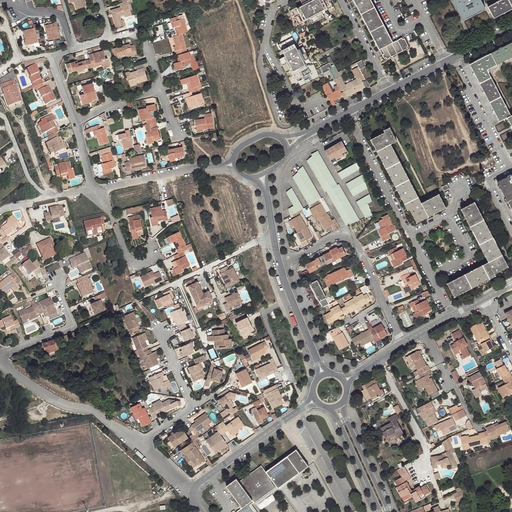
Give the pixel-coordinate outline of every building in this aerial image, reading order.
[(73,0),(74,3),(75,2),(78,9),(87,6),(85,0),(73,0)] [(299,6),(291,11),(298,25),(307,21),(306,20),(309,18),(312,24),(324,18),(321,12),(324,10),(324,11),(333,6),(329,0),(300,0),(303,6),(300,7),(299,6)] [(374,7),(370,0),(352,0),(356,6),(360,14),(374,7)] [(480,0),(452,0),(462,20),(485,9),(480,0)] [(511,7),(507,0),(501,0),(487,7),(494,19),(503,14),(511,9),(511,7)] [(131,12),(128,1),(120,3),(121,7),(111,10),(117,28),(125,25),(123,19),(122,20),(121,18),(120,16),(131,12)] [(366,24),(370,32),(384,25),(374,7),(360,14),(366,24)] [(182,33),(188,31),(184,18),(181,19),(179,16),(170,19),(171,22),(173,22),(175,28),(177,35),(182,33)] [(61,37),(57,23),(46,26),(49,40),(61,37)] [(374,40),(379,50),(381,49),(393,43),(384,25),(370,32),(374,40)] [(39,42),(36,28),(24,31),(27,44),(39,42)] [(177,35),(172,36),(175,46),(177,51),(175,52),(176,55),(178,55),(188,52),(182,33),(177,35)] [(292,38),(278,46),(283,54),(284,54),(285,57),(279,59),(285,71),(291,68),(293,71),(292,72),(296,80),(311,73),(306,64),(305,65),(303,62),(309,59),(303,47),(297,50),(296,47),(297,47),(292,38)] [(393,43),(381,49),(384,54),(382,55),(384,59),(385,58),(387,61),(407,50),(406,47),(408,46),(404,39),(402,40),(401,38),(398,40),(399,41),(396,42),(396,41),(393,43)] [(133,53),(134,55),(137,54),(135,46),(131,47),(130,44),(115,48),(118,57),(128,54),(133,53)] [(507,61),(511,58),(511,45),(511,44),(489,55),(495,67),(507,61)] [(103,51),(89,55),(90,59),(93,67),(96,66),(96,64),(102,62),(103,65),(104,67),(110,65),(108,58),(106,58),(103,51)] [(191,55),(189,51),(188,52),(178,55),(181,62),(178,62),(175,63),(177,69),(186,66),(185,65),(196,61),(194,54),(191,55)] [(495,67),(489,55),(470,65),(474,74),(481,87),(492,81),(487,71),(495,67)] [(329,57),(326,58),(329,63),(321,68),(324,74),(329,71),(334,80),(340,77),(338,73),(329,57)] [(87,69),(93,67),(90,59),(78,62),(77,63),(76,61),(67,64),(69,73),(77,70),(84,68),(85,69),(87,68),(87,69)] [(361,65),(364,63),(362,60),(356,63),(358,67),(352,70),(356,80),(351,83),(354,89),(362,84),(365,89),(369,87),(360,70),(362,68),(361,65)] [(43,84),(44,83),(40,75),(37,68),(38,68),(37,65),(27,70),(29,73),(31,76),(29,77),(34,85),(35,87),(43,84)] [(129,80),(130,85),(137,83),(137,81),(140,80),(140,83),(148,80),(144,68),(137,70),(130,72),(125,73),(127,80),(129,80)] [(18,80),(14,70),(0,79),(0,83),(1,85),(14,81),(18,80)] [(192,92),(199,90),(198,86),(201,85),(198,75),(182,79),(184,85),(187,84),(189,83),(191,88),(189,89),(190,93),(192,92)] [(340,77),(334,80),(338,89),(342,95),(344,100),(347,98),(345,93),(354,89),(351,83),(344,86),(340,77)] [(21,102),(14,81),(1,85),(8,106),(21,102)] [(502,100),(492,81),(481,87),(485,95),(491,106),(502,100)] [(92,99),(93,100),(97,99),(93,83),(82,86),(84,93),(80,95),(82,102),(92,99)] [(328,83),(322,86),(332,106),(335,104),(333,99),(342,95),(338,89),(333,92),(328,83)] [(43,84),(35,87),(37,92),(39,91),(42,97),(43,97),(46,104),(56,100),(52,92),(51,93),(48,87),(45,88),(43,84)] [(190,93),(185,94),(186,98),(187,98),(189,101),(191,101),(193,107),(202,104),(202,103),(204,102),(202,93),(193,95),(192,92),(190,93)] [(511,118),(502,100),(491,106),(495,114),(500,124),(511,118)] [(146,120),(147,124),(157,122),(155,117),(154,117),(152,118),(151,111),(152,111),(154,111),(153,105),(146,106),(147,108),(139,110),(141,121),(146,120)] [(196,120),(197,128),(203,127),(203,130),(215,128),(212,113),(205,114),(205,118),(196,120)] [(57,133),(59,132),(57,127),(55,128),(52,122),(54,121),(55,121),(52,115),(41,120),(42,122),(38,124),(43,134),(48,132),(50,136),(57,133)] [(157,122),(147,124),(148,129),(146,130),(147,134),(146,134),(148,142),(154,141),(154,139),(160,137),(157,122)] [(94,131),(93,131),(95,136),(93,136),(93,138),(98,137),(100,145),(109,142),(105,127),(101,128),(100,125),(93,127),(94,131)] [(385,133),(371,139),(408,210),(409,209),(417,223),(446,208),(439,194),(421,203),(391,144),(396,141),(389,128),(384,131),(385,133)] [(126,133),(120,134),(121,139),(122,139),(124,149),(133,147),(129,129),(125,130),(126,133)] [(50,136),(48,137),(50,141),(46,143),(51,154),(54,153),(55,154),(66,148),(64,142),(62,143),(60,144),(57,138),(59,137),(57,133),(50,136)] [(329,148),(324,152),(330,161),(335,158),(336,160),(343,156),(342,154),(347,151),(341,141),(331,147),(332,149),(330,150),(329,148)] [(185,156),(183,146),(168,149),(171,162),(178,160),(177,157),(185,156)] [(111,147),(100,150),(104,163),(103,163),(105,169),(103,170),(105,174),(113,171),(111,167),(115,166),(114,163),(115,162),(111,147)] [(328,192),(349,226),(352,225),(361,221),(339,185),(338,185),(316,150),(310,154),(311,156),(306,161),(327,193),(328,192)] [(141,166),(141,167),(147,166),(144,155),(130,158),(130,161),(125,162),(127,171),(132,170),(132,169),(132,168),(141,166)] [(57,176),(61,176),(68,174),(68,176),(69,177),(75,176),(73,169),(72,169),(70,162),(58,164),(59,166),(55,167),(57,176)] [(360,169),(357,162),(338,174),(342,180),(360,169)] [(293,178),(310,206),(324,199),(303,168),(298,173),(298,174),(293,178)] [(15,169),(9,171),(11,180),(17,179),(15,169)] [(368,189),(362,175),(346,184),(354,196),(368,189)] [(511,175),(506,179),(497,183),(507,203),(511,200),(511,175)] [(292,188),(285,193),(295,207),(290,209),(294,216),(299,213),(304,211),(306,209),(292,188)] [(366,218),(373,215),(371,211),(372,210),(370,207),(371,207),(369,204),(372,202),(370,194),(357,202),(366,218)] [(475,202),(461,209),(488,262),(447,283),(454,297),(495,275),(494,274),(508,266),(475,202)] [(315,220),(325,214),(320,204),(310,209),(315,220)] [(144,210),(143,205),(126,209),(128,214),(144,210)] [(51,213),(45,214),(47,223),(54,221),(54,220),(53,219),(61,217),(61,218),(66,217),(63,206),(50,209),(51,213)] [(164,217),(164,220),(168,219),(166,210),(163,211),(162,206),(150,208),(152,216),(150,217),(152,225),(158,223),(158,221),(157,219),(164,217)] [(325,214),(319,218),(324,229),(333,225),(334,224),(332,220),(328,213),(325,214)] [(138,231),(143,229),(140,215),(129,217),(133,236),(138,234),(138,232),(138,231)] [(303,215),(293,220),(296,227),(299,232),(309,227),(303,215)] [(383,219),(379,221),(382,229),(378,231),(383,242),(390,239),(388,234),(392,232),(389,225),(392,224),(388,215),(383,217),(383,219)] [(0,232),(4,238),(21,225),(16,218),(9,223),(2,228),(2,229),(0,230),(0,232)] [(340,228),(335,218),(332,220),(334,224),(333,225),(333,226),(332,226),(334,231),(340,228)] [(104,226),(102,219),(84,223),(87,237),(90,237),(90,234),(102,232),(101,226),(104,226)] [(315,237),(309,227),(299,232),(298,233),(304,242),(309,239),(315,237)] [(184,251),(188,249),(179,232),(168,237),(171,242),(172,241),(178,253),(184,251)] [(43,258),(57,252),(51,239),(37,245),(43,258)] [(5,249),(2,244),(0,245),(0,259),(2,262),(10,257),(7,253),(4,249),(5,249)] [(20,252),(24,258),(34,251),(35,250),(31,244),(20,252)] [(337,247),(333,248),(338,258),(346,254),(342,247),(338,248),(337,247)] [(397,247),(388,252),(390,255),(393,254),(396,260),(393,261),(396,267),(403,263),(402,262),(408,259),(403,248),(399,251),(397,247)] [(323,255),(327,264),(338,258),(333,248),(330,250),(331,251),(323,255)] [(178,253),(173,256),(176,260),(178,267),(176,267),(174,268),(177,274),(183,270),(183,269),(190,265),(184,251),(178,253)] [(59,252),(57,252),(43,258),(42,259),(43,261),(60,254),(59,252)] [(69,260),(71,265),(75,263),(77,267),(80,266),(83,273),(92,269),(85,253),(69,260)] [(310,272),(327,264),(323,255),(316,259),(316,260),(306,265),(310,272)] [(15,265),(19,262),(15,256),(11,260),(15,265)] [(9,269),(15,265),(11,260),(6,264),(9,269)] [(29,261),(22,266),(30,276),(34,273),(36,276),(41,272),(43,276),(46,274),(43,268),(40,269),(37,260),(32,265),(29,261)] [(230,285),(239,280),(233,267),(228,269),(227,266),(219,269),(221,273),(223,272),(230,285)] [(347,270),(345,267),(326,277),(328,282),(331,281),(332,284),(349,276),(350,278),(354,276),(350,269),(347,270)] [(163,280),(159,271),(154,274),(153,271),(140,277),(145,287),(153,283),(153,285),(163,280)] [(19,279),(14,272),(0,283),(0,287),(5,294),(11,289),(10,287),(15,283),(14,282),(19,279)] [(409,285),(406,286),(405,287),(408,293),(414,290),(413,288),(421,284),(416,274),(411,277),(410,273),(401,277),(402,281),(403,281),(406,279),(409,285)] [(88,279),(86,276),(77,280),(78,283),(77,284),(83,298),(94,293),(90,285),(88,279)] [(326,277),(323,278),(328,287),(332,284),(331,281),(328,282),(326,277)] [(318,280),(310,283),(319,301),(327,297),(318,280)] [(206,298),(207,301),(213,298),(209,290),(203,293),(197,281),(195,282),(203,299),(206,298)] [(187,286),(196,307),(207,301),(206,298),(203,299),(195,282),(187,286)] [(107,297),(107,296),(105,292),(96,296),(98,300),(95,301),(90,304),(94,314),(104,309),(100,300),(107,297)] [(160,298),(163,305),(164,305),(164,306),(174,302),(172,298),(175,297),(173,292),(160,298)] [(238,292),(225,297),(227,302),(224,304),(227,311),(231,309),(230,308),(242,302),(238,292)] [(363,293),(344,303),(346,306),(349,313),(371,301),(367,294),(364,295),(363,293)] [(319,301),(323,307),(330,304),(327,297),(319,301)] [(38,313),(39,315),(43,313),(42,312),(45,310),(46,312),(48,317),(56,313),(50,298),(38,303),(39,305),(35,306),(38,313)] [(418,300),(409,304),(411,308),(413,307),(416,312),(419,318),(425,315),(425,314),(432,310),(427,300),(420,303),(418,300)] [(35,306),(35,304),(31,306),(31,308),(25,311),(24,310),(17,313),(21,323),(27,320),(26,319),(28,318),(28,320),(29,321),(36,318),(35,315),(38,313),(35,306)] [(345,315),(349,313),(346,306),(341,308),(339,305),(331,309),(331,311),(324,315),(329,323),(341,317),(340,315),(344,313),(345,315)] [(175,320),(178,327),(185,324),(184,321),(187,319),(183,310),(182,311),(180,307),(170,312),(174,320),(175,320)] [(139,326),(135,319),(132,312),(122,316),(130,334),(139,330),(138,327),(139,326)] [(242,334),(250,330),(253,329),(247,316),(235,322),(242,334)] [(19,327),(16,320),(11,322),(9,317),(0,321),(0,327),(3,327),(4,330),(8,328),(13,326),(14,329),(19,327)] [(483,326),(484,325),(482,321),(470,328),(478,341),(481,339),(489,335),(487,331),(486,332),(483,326)] [(369,322),(366,323),(369,330),(374,338),(376,341),(388,335),(382,323),(373,327),(369,322)] [(194,336),(191,330),(189,326),(187,327),(185,324),(178,327),(185,340),(194,336)] [(341,332),(338,326),(329,331),(339,349),(349,344),(342,331),(341,332)] [(451,332),(451,333),(456,331),(458,335),(457,336),(459,338),(455,340),(456,341),(457,343),(455,344),(454,343),(450,345),(453,351),(458,349),(459,348),(461,353),(464,357),(470,354),(465,345),(466,344),(459,328),(451,332)] [(208,341),(214,340),(218,340),(218,345),(225,345),(225,348),(231,348),(230,339),(228,339),(227,335),(224,335),(224,330),(212,331),(213,336),(208,337),(208,341)] [(357,337),(352,339),(356,345),(360,343),(362,345),(374,338),(369,330),(357,336),(357,337)] [(138,354),(148,350),(143,339),(147,337),(145,332),(131,338),(138,354)] [(491,339),(489,335),(481,339),(483,343),(479,345),(483,354),(489,352),(488,351),(494,348),(490,339),(491,339)] [(42,343),(42,344),(44,351),(59,346),(58,338),(42,343)] [(218,340),(214,340),(215,349),(225,348),(225,345),(218,345),(218,340)] [(265,341),(248,349),(252,356),(246,359),(248,363),(254,360),(253,358),(260,355),(267,352),(265,349),(269,347),(265,341)] [(192,347),(189,342),(180,346),(181,349),(182,351),(181,352),(183,356),(194,351),(192,347)] [(138,354),(140,358),(142,357),(147,368),(158,363),(153,352),(151,353),(150,349),(148,350),(138,354)] [(420,350),(411,355),(413,358),(419,370),(418,370),(420,375),(431,369),(429,365),(428,366),(420,350)] [(206,359),(204,354),(193,359),(196,363),(189,366),(193,373),(194,372),(194,375),(191,376),(193,381),(203,377),(201,373),(203,373),(201,368),(199,362),(200,361),(206,359)] [(277,370),(274,362),(256,370),(260,379),(274,373),(273,371),(277,370)] [(505,379),(511,376),(509,372),(508,372),(506,368),(504,364),(495,369),(500,377),(501,376),(503,380),(505,379)] [(210,366),(207,379),(211,380),(212,378),(215,379),(219,381),(223,371),(210,366)] [(235,373),(239,380),(240,380),(243,386),(252,382),(246,368),(235,373)] [(431,369),(420,375),(422,379),(420,380),(424,388),(426,387),(430,395),(439,390),(434,380),(432,382),(430,379),(429,376),(433,374),(431,369)] [(455,379),(460,377),(456,369),(451,372),(455,379)] [(161,376),(163,375),(164,374),(163,370),(150,376),(155,389),(161,386),(163,390),(171,387),(169,382),(166,383),(165,380),(163,381),(161,376)] [(473,381),(475,385),(477,384),(478,387),(476,388),(473,390),(477,397),(482,395),(480,391),(488,387),(480,372),(468,378),(471,382),(473,381)] [(511,376),(505,379),(507,383),(505,384),(498,387),(503,397),(511,392),(511,381),(511,380),(511,376)] [(379,383),(376,379),(364,385),(373,401),(380,398),(379,396),(384,394),(382,390),(381,390),(377,384),(379,383)] [(283,398),(276,384),(264,390),(274,408),(284,403),(281,398),(283,398)] [(234,398),(236,392),(230,391),(220,397),(222,399),(220,401),(225,409),(220,412),(225,419),(233,413),(237,411),(235,407),(234,408),(231,405),(227,399),(230,397),(231,397),(234,398)] [(153,406),(149,408),(154,418),(158,416),(156,413),(160,411),(164,409),(165,411),(181,403),(180,401),(169,399),(161,402),(160,400),(152,403),(153,406)] [(433,406),(430,401),(419,407),(422,412),(419,413),(423,420),(425,420),(428,426),(438,421),(434,414),(433,415),(429,408),(431,407),(433,406)] [(130,407),(133,413),(135,412),(138,418),(142,426),(151,421),(144,407),(142,408),(139,402),(130,407)] [(453,414),(460,410),(457,405),(450,408),(453,414)] [(268,415),(263,406),(257,409),(257,410),(253,412),(259,424),(263,422),(262,419),(268,415)] [(452,414),(454,418),(466,412),(464,408),(460,410),(453,414),(452,414)] [(192,425),(189,427),(193,434),(212,421),(206,412),(197,418),(198,420),(195,422),(191,425),(192,425)] [(400,419),(397,414),(389,419),(391,423),(381,429),(386,438),(396,433),(398,438),(404,435),(397,420),(400,419)] [(226,424),(223,420),(219,423),(225,431),(229,428),(232,433),(238,429),(245,424),(239,415),(226,424)] [(438,425),(440,430),(443,436),(457,429),(452,419),(438,425)] [(468,429),(473,427),(470,420),(465,422),(468,429)] [(488,431),(484,433),(489,441),(492,440),(491,439),(491,437),(498,433),(499,435),(510,430),(506,421),(499,424),(495,426),(494,424),(486,428),(488,431)] [(221,434),(225,431),(219,423),(215,426),(218,430),(221,434)] [(188,437),(182,427),(167,437),(174,446),(188,437)] [(221,434),(218,430),(210,436),(213,440),(221,434)] [(468,438),(467,436),(467,435),(461,437),(464,446),(470,445),(470,447),(483,443),(483,442),(489,441),(484,433),(480,433),(480,434),(470,437),(468,438)] [(228,444),(221,434),(213,440),(210,436),(206,439),(215,452),(228,444)] [(453,447),(449,439),(442,443),(446,450),(449,449),(453,447)] [(193,442),(181,449),(184,454),(186,453),(191,459),(195,465),(205,459),(193,442)] [(309,466),(296,449),(266,471),(261,465),(258,468),(256,469),(254,470),(246,476),(244,478),(242,479),(239,481),(237,478),(227,486),(242,507),(236,511),(255,511),(250,505),(254,503),(255,503),(277,487),(278,488),(309,466)] [(442,457),(432,459),(434,470),(438,469),(438,468),(442,467),(443,469),(450,466),(452,471),(458,469),(451,452),(447,454),(445,454),(445,455),(446,457),(443,458),(442,457)] [(395,482),(397,488),(400,487),(402,490),(400,492),(403,497),(401,498),(403,502),(413,497),(415,502),(420,499),(419,497),(424,494),(425,496),(430,493),(426,486),(421,489),(420,487),(415,489),(415,490),(416,492),(411,495),(408,488),(410,487),(407,482),(411,480),(404,467),(398,471),(402,478),(395,482)] [(462,499),(462,490),(451,495),(455,502),(462,499)] [(420,499),(415,502),(416,503),(426,498),(425,496),(424,494),(419,497),(420,499)]
